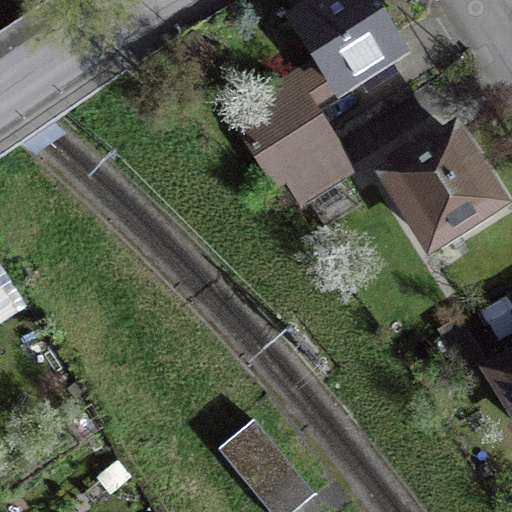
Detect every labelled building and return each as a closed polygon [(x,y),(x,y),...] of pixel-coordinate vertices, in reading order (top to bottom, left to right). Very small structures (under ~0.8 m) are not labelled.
[(302,19),(291,26),(333,93),(398,52),(365,0),(332,0),(316,10),(310,0),(308,0),(295,8),(302,19)] [(274,106),(236,130),(270,184),(282,177),(320,154),(296,116),(289,121),(288,118),(278,103),(274,106)] [(395,172),(384,179),(428,247),(495,205),(452,137),(411,163),(404,152),(389,161),(395,172)] [(333,145),(320,154),(282,177),(299,205),(350,173),(333,145)] [(511,356),(511,360),(491,374),(511,408),(511,338),(511,340),(511,341),(511,353),(511,354),(511,356)] [(252,423),(216,452),(264,511),(294,511),(312,497),(252,423)]
